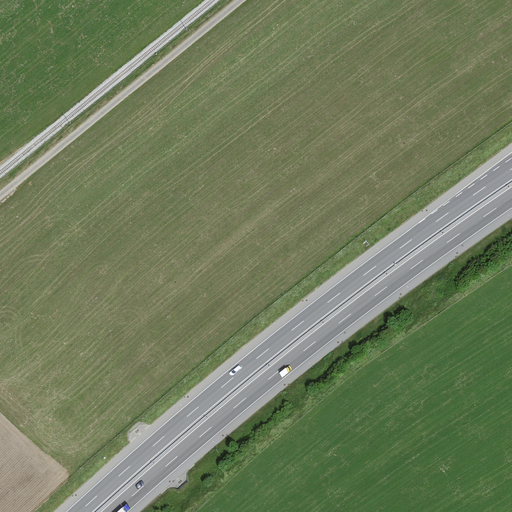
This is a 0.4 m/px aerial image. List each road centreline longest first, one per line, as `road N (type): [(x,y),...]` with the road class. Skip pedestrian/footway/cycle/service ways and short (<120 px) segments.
road 1 (motorway): [(511,168),(330,299),(79,511)]
road 2 (motorway): [(114,511),(272,375),(511,197)]
road 3 (track): [(0,194),(239,0)]
